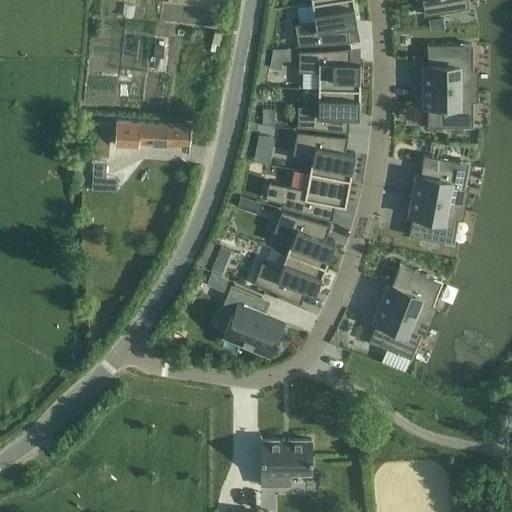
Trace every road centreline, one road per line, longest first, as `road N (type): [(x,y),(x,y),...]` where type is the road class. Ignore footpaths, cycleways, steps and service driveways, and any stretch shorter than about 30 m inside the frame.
road 1 (residential): [(119,354),(250,378),(280,372),(312,348),(337,302),(367,211),(380,116),(376,0)]
road 2 (residential): [(254,0),(208,200),(160,297),(119,354)]
road 3 (unclassified): [(119,354),(47,428),(0,460)]
